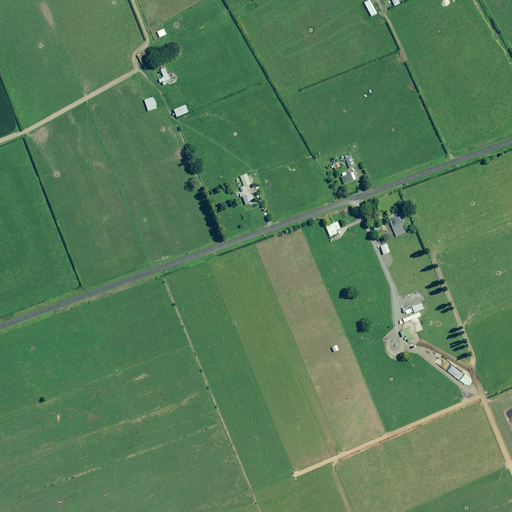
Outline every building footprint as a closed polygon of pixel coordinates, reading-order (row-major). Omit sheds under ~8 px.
[(167,34),(165,29),(158,32),(160,38),(167,34)] [(148,67),(141,53),(137,55),(145,69),(148,67)] [(159,80),(160,83),(162,82),(164,86),(167,84),(166,81),(170,79),(166,68),(161,70),(164,77),(162,78),(162,79),(159,80)] [(157,108),(157,106),(158,105),(156,99),(155,100),(154,97),(145,100),(148,111),(157,108)] [(189,112),(186,105),(174,110),(177,117),(189,112)] [(344,166),(343,162),(346,161),(344,156),(341,157),(342,159),(341,160),(342,162),(333,164),(335,169),(344,166)] [(355,167),(351,156),(346,158),(349,168),(355,167)] [(344,184),(356,180),(353,172),(350,173),(350,171),(342,174),(343,176),(341,177),(344,184)] [(251,184),(247,174),(241,177),(244,187),(251,184)] [(250,192),(244,194),(243,192),(240,194),(240,195),(241,198),(243,197),(246,205),(253,202),(253,200),(255,199),(253,195),(251,196),(250,192)] [(404,222),(401,212),(388,217),(396,237),(405,233),(401,223),(404,222)] [(341,228),(338,221),(332,224),(326,227),(330,237),(337,234),(336,230),(341,228)] [(390,252),(387,243),(380,246),(384,254),(390,252)] [(423,309),(421,303),(411,308),(405,311),(406,315),(413,312),(414,313),(423,309)] [(421,316),(419,313),(403,319),(404,323),(421,316)] [(412,340),(408,329),(401,332),(403,337),(405,336),(408,342),(412,340)]
